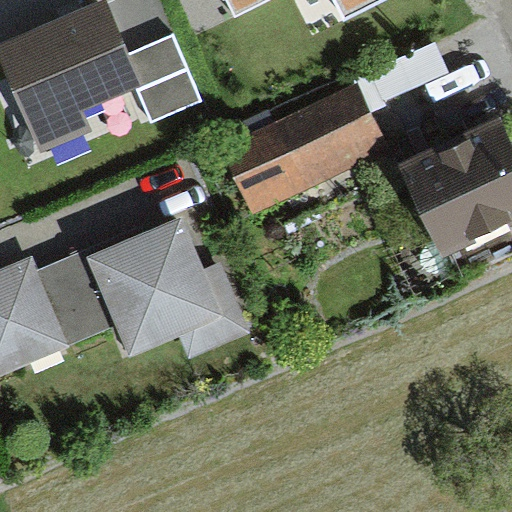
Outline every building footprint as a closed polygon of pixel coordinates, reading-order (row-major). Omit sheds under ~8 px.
[(108,0),(104,0),(0,43),(0,54),(40,149),(93,127),(85,108),(138,85),(151,116),(202,95),(175,32),(130,51),(108,0)] [(227,0),(236,17),(270,0),(333,0),(342,16),(374,0),(227,0)] [(216,138),(252,213),(386,151),(351,73),(216,138)] [(401,169),(447,259),(511,225),(511,150),(497,121),(401,169)] [(184,216),(89,257),(118,325),(130,351),(179,331),(191,357),(250,332),(221,263),(204,268),(184,216)] [(33,255),(0,269),(0,376),(118,325),(89,257),(85,249),(39,269),(33,255)]
